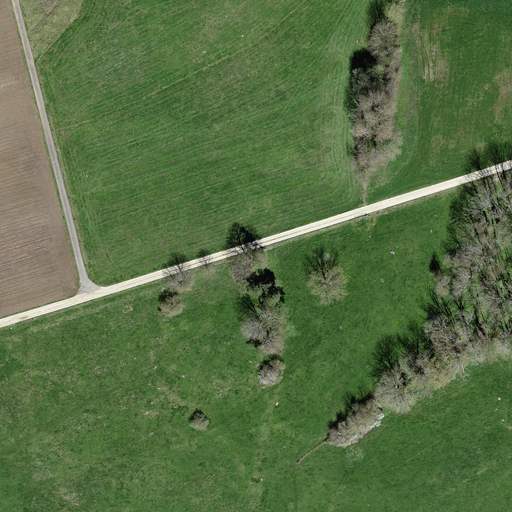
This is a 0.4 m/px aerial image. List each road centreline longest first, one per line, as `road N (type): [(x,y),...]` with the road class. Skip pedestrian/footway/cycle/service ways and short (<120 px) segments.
road 1 (track): [(0,321),(511,165)]
road 2 (track): [(88,293),(16,0)]
